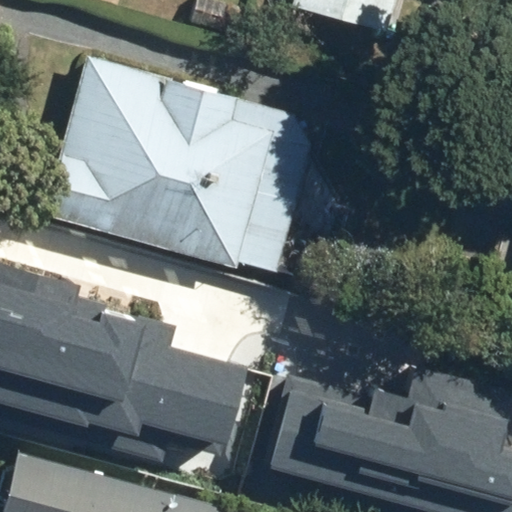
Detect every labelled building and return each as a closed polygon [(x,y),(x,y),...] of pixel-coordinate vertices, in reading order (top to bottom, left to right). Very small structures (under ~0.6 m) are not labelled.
[(400,0),(296,0),(296,3),(392,29),(400,0)] [(305,134),(89,57),(52,199),(264,254),(305,134)] [(0,262),(0,408),(159,453),(168,422),(228,438),(248,367),(168,344),(174,325),(84,300),(88,288),(0,262)] [(288,382),(265,471),(425,511),(511,511),(511,453),(504,452),(511,421),(511,392),(414,368),(406,399),(368,389),(365,401),(288,382)] [(253,511),(21,452),(4,511),(253,511)]
